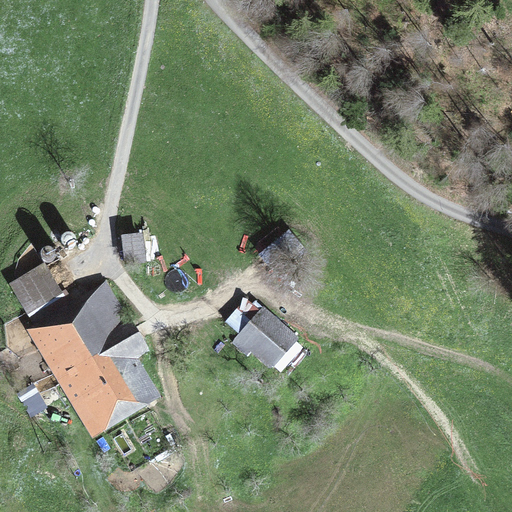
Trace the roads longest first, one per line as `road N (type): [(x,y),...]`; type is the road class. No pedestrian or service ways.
road 1 (track): [(152,0),(105,232),(117,273),(162,319),(182,321),(246,295),(282,301),(363,344),(429,405),(499,511)]
road 2 (track): [(215,0),(366,152),(425,196),(511,232)]
